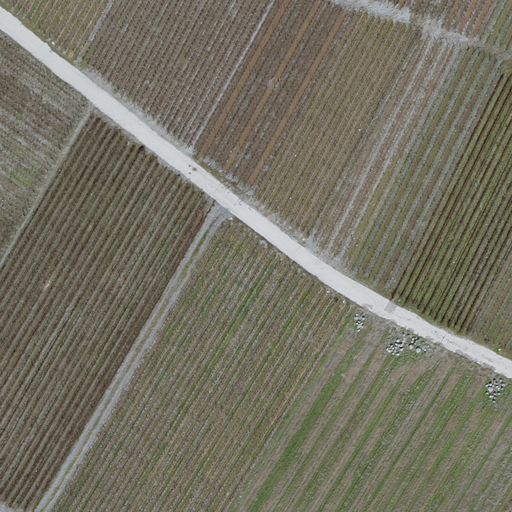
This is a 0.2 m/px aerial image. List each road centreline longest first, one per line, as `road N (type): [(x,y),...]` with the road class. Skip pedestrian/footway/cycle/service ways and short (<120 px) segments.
road 1 (track): [(0,23),(366,304),(511,375)]
road 2 (track): [(226,198),(39,511)]
